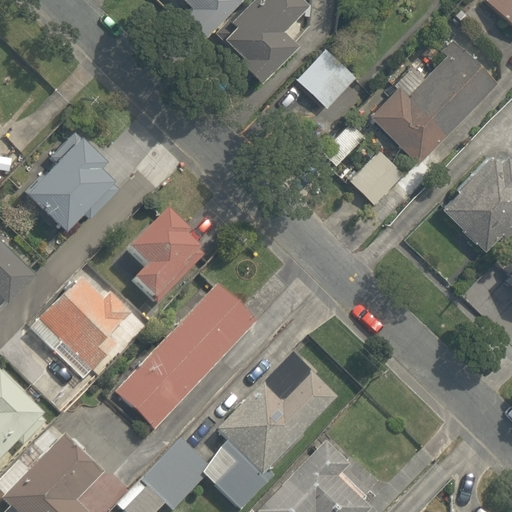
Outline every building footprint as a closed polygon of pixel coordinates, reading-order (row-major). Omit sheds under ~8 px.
[(171,0),(173,1),(166,10),(193,34),(223,0),(171,0)] [(271,24),(290,5),(284,0),(239,0),(208,32),(227,52),(223,56),(245,79),(285,39),(271,24)] [(511,0),(480,0),(511,30),(511,0)] [(363,116),(413,164),(492,83),(448,40),(436,52),(440,56),(402,95),(392,86),(363,116)] [(315,47),(288,76),(319,105),(346,76),(315,47)] [(332,166),(360,137),(345,123),(317,151),(332,166)] [(72,130),(12,187),(49,227),(72,206),(83,218),(113,190),(87,162),(95,154),(72,130)] [(399,175),(373,150),(344,181),(370,205),(399,175)] [(452,192),(435,209),(455,229),(454,230),(469,244),(470,243),(479,252),(495,234),(500,239),(508,231),(503,226),(511,217),(511,167),(501,157),(493,165),(486,157),(484,155),(450,190),(452,192)] [(186,245),(141,208),(109,248),(129,265),(118,279),(141,298),(186,245)] [(0,291),(4,295),(25,272),(0,249),(0,291)] [(511,254),(492,274),(511,293),(511,254)] [(67,277),(28,321),(85,372),(110,344),(104,339),(124,316),(80,277),(75,283),(67,277)] [(146,430),(244,322),(203,285),(106,393),(146,430)] [(14,334),(0,349),(0,360),(50,406),(70,385),(14,334)] [(259,468),(324,399),(277,356),(207,431),(216,439),(198,458),(177,438),(112,508),(116,511),(149,511),(158,503),(166,511),(195,479),(231,511),(266,474),(259,468)] [(0,439),(24,413),(12,401),(21,391),(4,376),(0,380),(0,379),(0,439)] [(97,476),(53,437),(0,495),(0,511),(1,511),(85,511),(74,501),(97,476)] [(337,461),(314,439),(244,511),(245,511),(357,511),(322,477),(337,461)]
